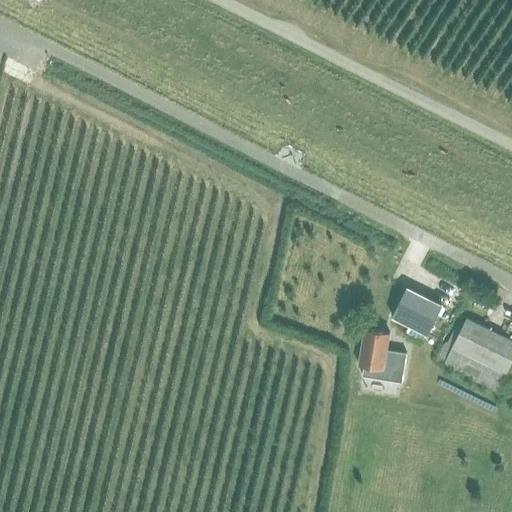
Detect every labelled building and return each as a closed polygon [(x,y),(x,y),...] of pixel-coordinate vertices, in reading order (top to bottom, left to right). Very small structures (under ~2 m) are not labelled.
[(407,287),(393,316),(429,334),(443,306),(407,287)] [(488,312),(491,302),(468,295),(465,306),(488,312)] [(511,339),(469,318),(454,347),(446,363),(500,390),(511,365),(511,339)] [(511,322),(499,320),(498,329),(511,331),(511,322)] [(366,328),(360,365),(366,366),(364,376),(401,383),(406,352),(388,349),(390,333),(366,328)]
